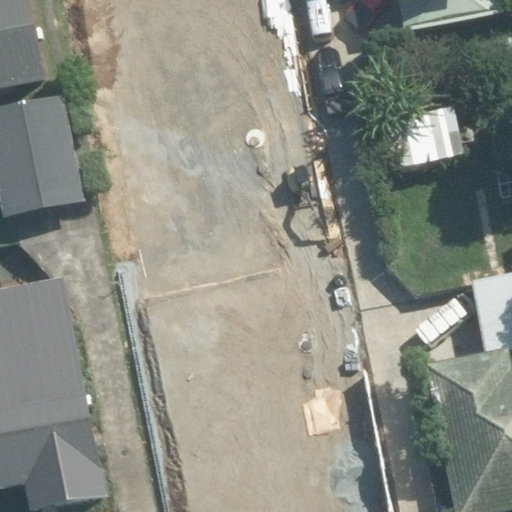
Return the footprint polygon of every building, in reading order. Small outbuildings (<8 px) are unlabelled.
[(49,0),(0,0),(0,97),(65,85),(49,0)] [(422,0),(424,12),(500,0),(422,0)] [(79,103),(0,118),(0,135),(17,223),(99,207),(79,103)] [(472,118),(404,129),(411,175),(480,164),(472,118)] [(325,172),(276,180),(299,324),(348,316),(325,172)] [(511,175),(502,178),(510,211),(511,210),(511,175)] [(500,364),(445,372),(466,511),(511,511),(511,279),(487,283),(500,364)] [(92,511),(115,507),(72,290),(0,304),(0,496),(30,490),(34,511),(92,511)] [(240,363),(167,374),(190,511),(362,511),(342,391),(247,407),(240,363)]
